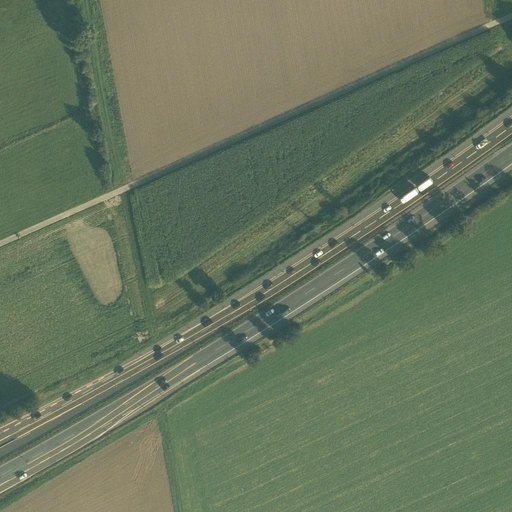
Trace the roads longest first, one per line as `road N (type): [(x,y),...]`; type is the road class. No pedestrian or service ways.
road 1 (motorway): [(511,119),(299,268),(0,445)]
road 2 (motorway): [(0,473),(314,286),(511,151)]
road 3 (track): [(0,244),(511,14)]
road 4 (track): [(83,0),(147,333)]
